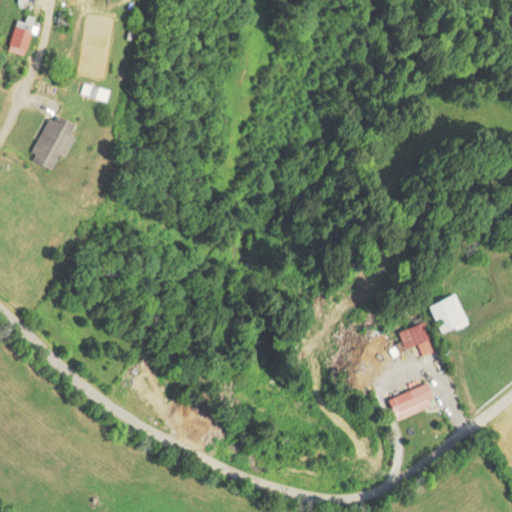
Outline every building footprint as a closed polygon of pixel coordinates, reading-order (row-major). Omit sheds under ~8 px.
[(29,53),(30,22),(14,21),(13,34),(10,34),(9,52),(29,53)] [(76,92),(105,102),(109,90),(79,80),(76,92)] [(28,158),(51,169),(73,123),(50,112),(28,158)] [(427,306),(441,333),(467,320),(453,293),(427,306)] [(408,329),(399,331),(403,348),(418,344),(421,355),(433,351),(424,317),(407,321),(408,329)] [(164,396),(133,365),(125,372),(157,403),(164,396)] [(425,380),(386,395),(395,420),(435,405),(425,380)]
